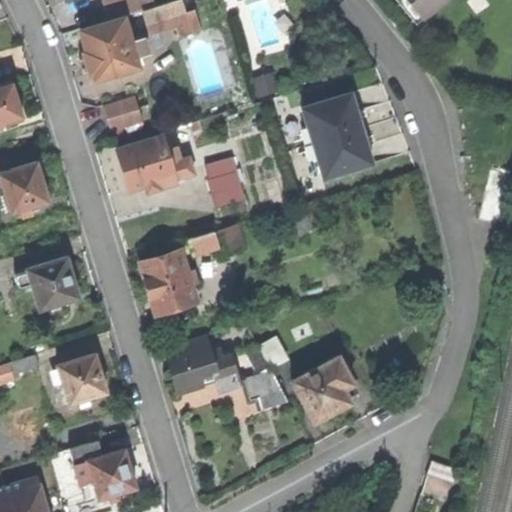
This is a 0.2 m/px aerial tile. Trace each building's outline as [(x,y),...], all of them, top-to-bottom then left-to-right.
[(124,15),(142,10),(150,7),(147,0),(128,0),(120,2),(124,15)] [(142,10),(146,25),(186,13),(182,0),(174,0),(150,7),(142,10)] [(405,0),(422,20),(447,0),(405,0)] [(95,74),(96,79),(139,67),(136,56),(132,41),(125,19),(82,31),(85,42),(88,52),(85,53),(86,56),(83,57),(80,60),(83,70),(87,72),(90,71),(91,75),(95,74)] [(144,37),(132,41),(136,56),(149,53),(144,37)] [(0,125),(24,118),(18,99),(13,80),(0,84),(0,125)] [(317,159),(323,179),(374,165),(371,153),(368,144),(365,145),(356,113),(358,112),(356,103),(353,92),(301,107),(307,128),(311,127),(320,159),(317,159)] [(104,107),(111,132),(143,123),(135,98),(104,107)] [(511,112),(495,109),(492,122),(511,126),(511,112)] [(466,192),(484,196),(490,171),(511,176),(511,174),(511,139),(480,132),(466,192)] [(164,137),(118,150),(125,173),(130,191),(147,186),(148,192),(177,184),(175,175),(171,164),(164,137)] [(207,166),(211,180),(238,172),(234,158),(207,166)] [(190,159),(171,164),(175,175),(180,173),(182,179),(195,175),(190,159)] [(0,173),(0,174),(11,213),(49,201),(43,181),(38,162),(0,173)] [(484,196),(478,221),(500,226),(511,176),(490,171),(484,196)] [(209,180),(213,195),(242,186),(238,172),(211,180),(209,180)] [(213,195),(217,209),(246,200),(242,186),(213,195)] [(191,240),(195,253),(219,247),(215,233),(191,240)] [(149,289),(156,313),(197,301),(182,251),(142,263),(149,289)] [(40,308),(79,297),(73,279),(67,257),(28,269),(29,271),(33,284),(40,308)] [(20,288),(33,284),(29,271),(16,275),(20,288)] [(168,347),(171,356),(209,345),(206,335),(168,347)] [(262,344),(274,366),(288,359),(277,337),(262,344)] [(179,390),(221,378),(213,353),(211,344),(209,345),(171,356),(169,357),(175,374),(179,390)] [(263,365),(269,363),(259,345),(251,348),(257,370),(263,365)] [(221,378),(224,387),(235,384),(234,382),(243,379),(238,362),(235,363),(232,354),(225,356),(223,350),(213,353),(221,378)] [(58,364),(69,403),(108,392),(101,371),(96,353),(58,364)] [(11,363),(14,375),(40,368),(36,355),(11,363)] [(294,381),(314,421),(334,412),(351,403),(344,390),(354,385),(340,357),(294,381)] [(260,397),(263,409),(290,401),(273,370),(247,378),(252,399),(260,397)] [(69,449),(74,464),(87,460),(103,455),(98,441),(69,449)] [(93,481),(99,499),(136,488),(131,469),(125,449),(103,455),(87,460),(93,481)] [(80,485),(93,481),(87,460),(74,464),(80,485)] [(432,461),(427,474),(454,483),(458,470),(432,461)] [(0,511),(57,511),(50,484),(34,488),(36,497),(0,506),(0,511)]
